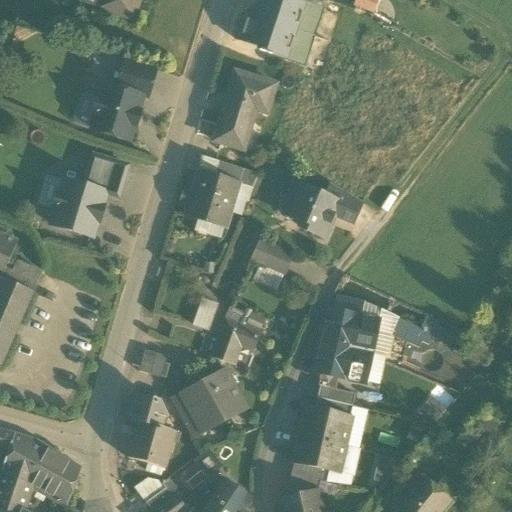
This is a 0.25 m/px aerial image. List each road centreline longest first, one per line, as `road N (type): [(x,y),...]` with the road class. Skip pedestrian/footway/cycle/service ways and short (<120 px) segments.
road 1 (residential): [(223,0),(115,371),(100,511)]
road 2 (residential): [(262,511),(256,475),(270,425),(329,283),(381,216)]
road 3 (track): [(511,45),(381,216)]
